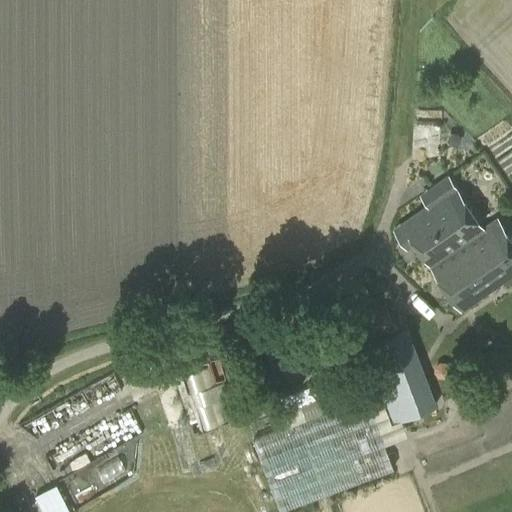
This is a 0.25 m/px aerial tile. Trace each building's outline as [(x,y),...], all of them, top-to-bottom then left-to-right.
[(420,195),(427,206),(405,221),(417,239),(414,241),(428,262),(482,227),(447,176),(420,195)] [(511,240),(497,219),(430,263),(461,309),(511,274),(511,240)] [(383,294),(366,300),(334,312),(349,347),(396,330),(383,294)] [(361,349),(377,391),(253,438),(280,510),(393,467),(371,407),(382,403),(389,423),(437,405),(409,330),(361,349)] [(310,362),(308,353),(304,344),(297,338),(288,333),(279,332),(269,334),(261,338),(254,345),(250,353),(248,363),(250,372),(254,381),(261,388),(270,392),(279,393),(289,392),(297,387),(304,381),(308,372),(310,362)]
